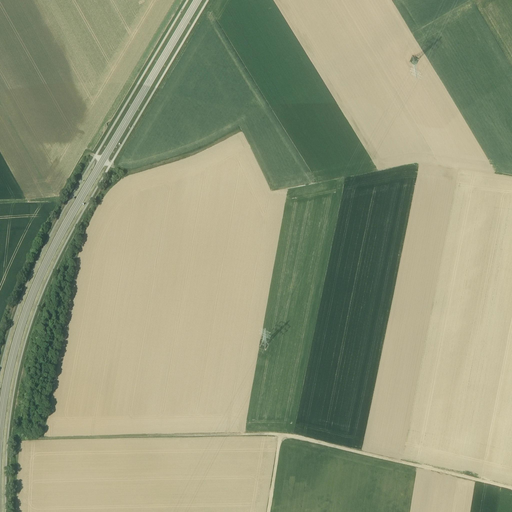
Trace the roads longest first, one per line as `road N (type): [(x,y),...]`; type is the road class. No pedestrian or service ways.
road 1 (primary): [(0,423),(37,280),(197,0)]
road 2 (track): [(268,511),(280,435),(260,434),(16,437),(14,511)]
road 3 (track): [(0,203),(54,202),(86,155),(128,172),(239,129)]
road 4 (track): [(280,435),(511,491)]
